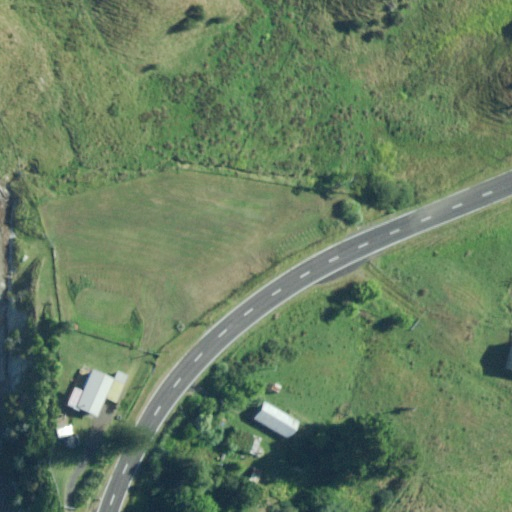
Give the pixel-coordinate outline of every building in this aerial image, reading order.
[(97,300),(91,293),(72,310),(78,317),(97,300)] [(105,362),(83,356),(81,364),(102,370),(105,362)] [(75,390),(65,386),(53,415),(67,421),(71,409),(90,417),(106,378),(84,369),(75,390)] [(124,374),(114,369),(102,397),(112,401),(124,374)] [(295,421),(260,400),(249,419),(284,440),(295,421)] [(109,407),(101,404),(95,418),(102,421),(109,407)] [(68,434),(66,425),(49,428),(51,437),(68,434)] [(89,429),(80,426),(74,445),(84,448),(89,429)] [(257,438),(244,434),(240,451),(253,455),(257,438)] [(261,471),(253,467),(247,481),(256,484),(261,471)]
